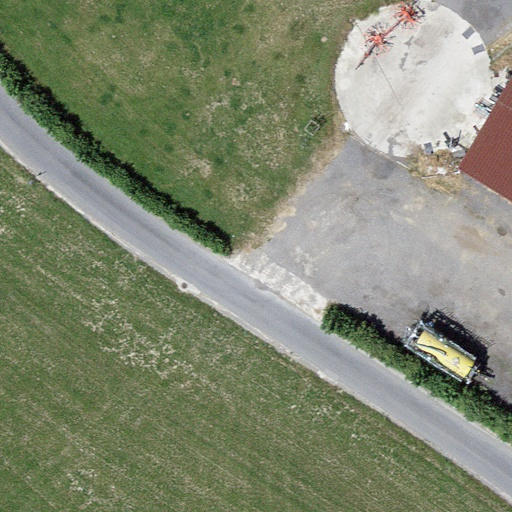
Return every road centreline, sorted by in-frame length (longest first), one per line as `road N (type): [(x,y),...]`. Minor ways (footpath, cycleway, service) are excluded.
road 1 (unclassified): [(0,112),(57,171),(183,261),(511,474)]
road 2 (unknown): [(253,306),(371,148)]
road 3 (unknown): [(371,148),(483,0)]
road 4 (unknown): [(371,148),(511,248)]
